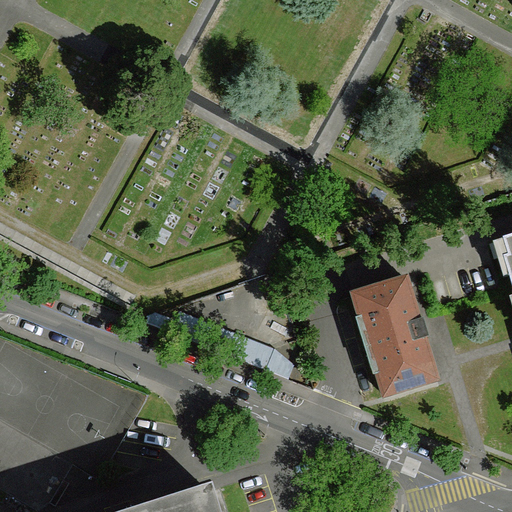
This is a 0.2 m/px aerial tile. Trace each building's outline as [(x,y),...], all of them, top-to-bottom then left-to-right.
[(511,234),(494,240),(511,301),(511,234)] [(438,381),(408,281),(355,298),(362,319),(358,321),(375,376),(378,375),(386,397),(438,381)] [(276,352),(180,315),(173,334),(267,372),(276,352)] [(110,471),(143,387),(0,331),(0,421),(3,413),(12,416),(17,430),(23,425),(65,441),(68,447),(74,450),(86,480),(110,471)] [(216,511),(210,490),(137,511),(216,511)]
